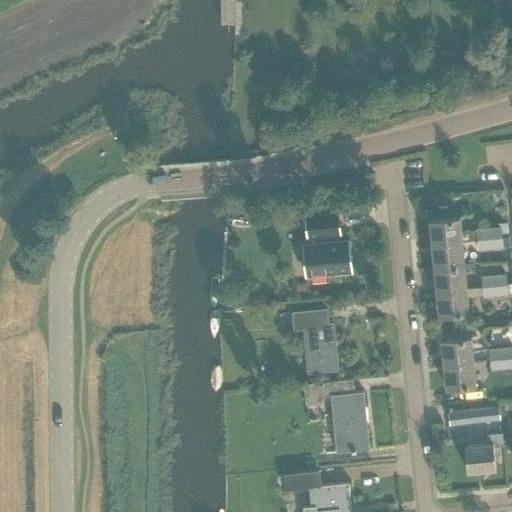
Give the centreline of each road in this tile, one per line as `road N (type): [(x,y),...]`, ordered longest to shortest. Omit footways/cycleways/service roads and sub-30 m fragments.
road 1 (tertiary): [(61,511),(58,281),(68,244),(99,206),(138,184),(233,178),(511,111)]
road 2 (residential): [(397,175),(423,511)]
